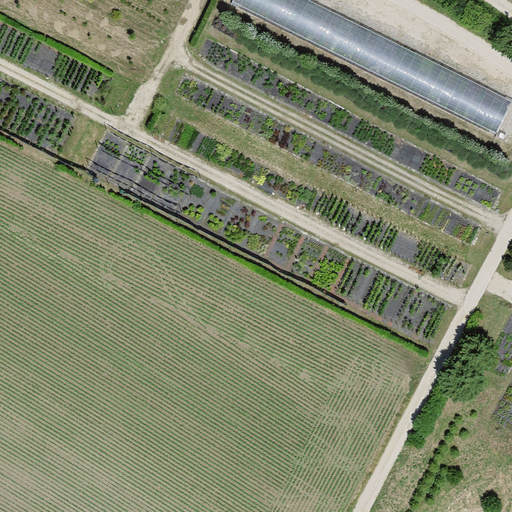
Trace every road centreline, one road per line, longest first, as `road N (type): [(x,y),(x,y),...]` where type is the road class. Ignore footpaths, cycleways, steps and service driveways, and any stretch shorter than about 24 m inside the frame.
road 1 (track): [(362,511),(511,224)]
road 2 (track): [(400,0),(511,68)]
